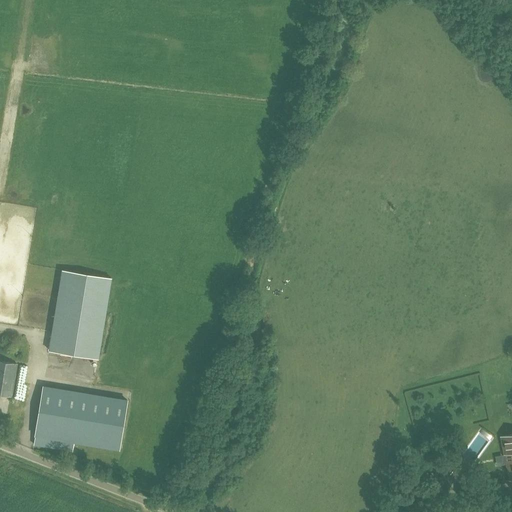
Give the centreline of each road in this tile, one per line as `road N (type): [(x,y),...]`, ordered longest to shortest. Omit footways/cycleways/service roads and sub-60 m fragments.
road 1 (unclassified): [(172,511),(0,443)]
road 2 (track): [(1,170),(29,0)]
